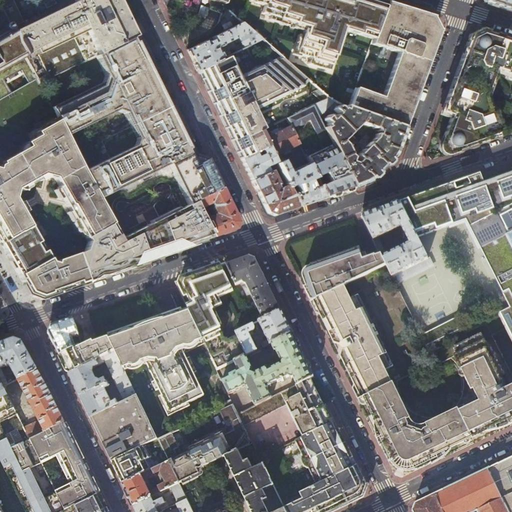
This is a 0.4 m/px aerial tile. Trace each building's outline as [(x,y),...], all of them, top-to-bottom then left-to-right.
[(137,36),(118,0),(80,0),(78,1),(79,2),(74,5),(77,9),(27,34),(24,29),(14,34),(17,44),(37,79),(36,80),(39,85),(94,57),(137,36)] [(279,56),(281,57),(290,27),(322,36),(327,18),(320,16),(325,3),(331,5),(332,0),(226,0),(225,4),(224,7),(242,22),(261,40),(279,56)] [(511,0),(486,0),(487,2),(511,10),(511,0)] [(333,1),(331,5),(329,13),(338,16),(338,18),(345,20),(350,6),(333,1)] [(422,13),(386,2),(376,29),(403,38),(387,83),(360,74),(348,106),(404,128),(435,43),(435,41),(434,41),(421,15),(421,14),(422,13)] [(77,9),(74,5),(24,29),(27,34),(77,9)] [(0,6),(0,100),(36,80),(37,79),(17,44),(14,34),(13,32),(1,6),(0,6)] [(434,41),(435,41),(439,30),(433,18),(429,17),(421,14),(421,15),(434,41)] [(261,40),(242,22),(187,50),(193,62),(197,71),(222,59),(216,48),(221,45),(221,44),(236,36),(242,49),(261,40)] [(230,27),(228,23),(220,27),(223,31),(225,30),(230,27)] [(511,41),(485,32),(484,34),(482,33),(470,39),(470,41),(467,40),(462,56),(444,105),(445,105),(442,112),(451,115),(443,138),(444,139),(443,144),(449,151),(455,150),(455,151),(468,147),(492,138),(491,135),(500,132),(493,112),(488,114),(483,98),(494,68),(506,71),(505,73),(511,75),(511,41)] [(138,39),(137,36),(94,57),(103,76),(102,84),(148,61),(146,56),(143,57),(141,54),(144,52),(144,51),(141,53),(135,40),(138,39)] [(288,48),(284,60),(308,81),(326,97),(334,66),(288,48)] [(222,59),(197,71),(204,84),(208,94),(221,119),(233,144),(237,152),(241,160),(268,146),(264,139),(260,131),(263,129),(254,112),(303,88),(308,81),(284,60),(281,57),(279,56),(237,76),(227,56),(222,59)] [(153,72),(148,61),(102,84),(51,108),(57,121),(61,130),(65,138),(114,114),(123,116),(129,128),(108,139),(106,141),(105,142),(104,144),(103,147),(103,149),(109,160),(82,173),(84,176),(133,151),(129,143),(176,117),(163,91),(160,84),(157,85),(151,72),(153,72)] [(335,101),(327,98),(319,102),(327,110),(335,101)] [(327,110),(319,102),(313,105),(319,117),(327,110)] [(313,105),(286,118),(290,126),(291,128),(297,125),(300,126),(301,125),(303,124),(303,122),(308,120),(322,149),(305,157),(308,163),(324,198),(337,193),(353,188),(343,167),(335,150),(324,129),(319,117),(313,105)] [(348,106),(347,106),(346,108),(344,108),(342,109),(340,106),(338,106),(333,110),(337,114),(334,116),(351,132),(360,123),(373,129),(375,128),(377,131),(379,132),(377,135),(375,134),(375,137),(371,140),(367,137),(365,139),(363,138),(360,140),(377,155),(375,158),(383,166),(389,161),(394,156),(404,128),(348,106)] [(351,132),(334,116),(331,119),(328,116),(324,119),(325,122),(327,124),(325,125),(327,127),(324,129),(335,150),(343,167),(353,188),(367,182),(375,175),(383,166),(375,158),(377,155),(360,140),(358,143),(360,145),(359,146),(362,149),(361,151),(358,152),(357,157),(359,159),(355,163),(351,161),(352,156),(349,154),(350,153),(346,144),(343,140),(351,132)] [(180,126),(176,117),(129,143),(133,151),(136,158),(153,149),(175,137),(174,135),(180,132),(177,127),(180,126)] [(61,130),(57,121),(35,133),(37,137),(25,144),(28,148),(1,163),(2,165),(16,157),(61,130)] [(278,131),(264,139),(268,146),(273,158),(280,154),(299,144),(291,128),(290,126),(281,130),(280,128),(277,129),(278,131)] [(0,215),(17,206),(12,197),(14,193),(18,194),(49,177),(53,178),(60,191),(58,193),(82,235),(83,237),(109,222),(109,221),(98,201),(84,176),(82,173),(76,161),(65,138),(61,130),(16,157),(2,165),(0,166),(0,215)] [(183,138),(180,132),(174,135),(175,137),(153,149),(136,158),(141,168),(188,144),(183,138)] [(194,156),(188,144),(141,168),(146,177),(167,166),(168,168),(176,165),(194,156)] [(268,146),(241,160),(247,171),(251,181),(269,173),(266,168),(272,165),(276,163),(273,158),(268,146)] [(136,158),(133,151),(84,176),(98,201),(146,177),(141,168),(136,158)] [(280,154),(273,158),(276,163),(276,164),(283,161),(280,154)] [(197,163),(194,156),(176,165),(194,202),(221,189),(214,173),(210,165),(201,161),(197,163)] [(287,186),(297,207),(311,203),(324,198),(308,163),(290,172),(284,160),(283,161),(276,164),(278,169),(287,186)] [(511,161),(469,175),(438,186),(451,213),(511,190),(511,161)] [(194,202),(176,165),(168,168),(187,205),(194,202)] [(269,173),(251,181),(261,200),(267,213),(273,216),(288,211),(297,207),(287,186),(278,190),(276,185),(277,185),(271,172),(269,173)] [(221,189),(194,202),(198,210),(209,204),(211,207),(208,209),(210,212),(212,211),(213,215),(203,220),(212,238),(235,230),(236,227),(238,223),(229,206),(221,189)] [(194,202),(187,205),(183,207),(165,216),(182,249),(204,241),(212,238),(203,220),(198,210),(194,202)] [(426,347),(462,329),(456,316),(399,203),(376,211),(362,216),(380,254),(386,265),(419,331),(426,347)] [(17,206),(0,215),(0,244),(19,233),(26,229),(29,227),(17,206)] [(182,206),(165,214),(165,216),(183,207),(182,206)] [(148,223),(149,224),(165,216),(165,214),(148,223)] [(149,224),(119,239),(134,265),(182,249),(165,216),(149,224)] [(109,222),(83,237),(86,242),(82,244),(85,250),(100,277),(113,273),(134,265),(119,239),(109,222)] [(35,224),(29,227),(26,229),(43,260),(52,255),(35,224)] [(19,233),(0,244),(8,259),(17,275),(36,264),(33,258),(33,257),(31,253),(28,255),(18,238),(21,237),(19,233)] [(182,249),(134,265),(113,273),(100,277),(87,282),(88,284),(153,261),(205,243),(204,241),(182,249)] [(54,258),(70,288),(79,285),(87,282),(100,277),(85,250),(82,244),(54,258)] [(305,286),(303,287),(310,302),(312,300),(340,287),(386,265),(380,254),(374,257),(374,256),(369,258),(361,260),(360,255),(359,252),(345,256),(344,254),(330,259),(330,261),(312,268),(311,265),(308,266),(306,268),(305,269),(303,270),(302,272),(302,274),(302,275),(302,276),(302,278),(305,286)] [(36,264),(17,275),(30,297),(37,300),(47,296),(70,288),(54,258),(52,255),(43,260),(36,264)] [(248,257),(225,265),(235,286),(240,284),(246,296),(250,294),(263,320),(280,311),(255,260),(248,257)] [(221,305),(222,305),(235,333),(246,328),(216,268),(205,272),(209,280),(221,305)] [(183,280),(174,283),(187,309),(203,303),(194,285),(188,287),(186,279),(183,280)] [(203,303),(207,312),(221,305),(209,280),(194,285),(203,303)] [(340,287),(312,300),(319,314),(321,317),(323,321),(326,320),(331,330),(335,337),(336,338),(340,339),(342,344),(340,345),(340,347),(340,349),(341,351),(342,352),(343,352),(345,352),(346,352),(348,356),(347,358),(346,360),(346,362),(349,368),(354,379),(351,380),(352,382),(354,386),(360,399),(388,386),(382,373),(390,369),(384,356),(387,355),(365,309),(362,311),(355,297),(347,301),(340,287)] [(312,300),(310,302),(315,312),(319,314),(312,300)] [(171,316),(150,324),(189,404),(203,397),(193,375),(188,366),(185,360),(183,355),(204,344),(195,326),(187,311),(171,316)] [(259,350),(270,344),(291,334),(286,323),(280,311),(263,320),(257,322),(266,340),(261,343),(262,344),(259,345),(260,346),(258,347),(259,350)] [(78,336),(72,319),(52,326),(48,333),(53,343),(59,355),(75,348),(72,338),(78,336)] [(210,319),(195,326),(204,344),(216,370),(231,363),(210,319)] [(326,320),(323,321),(327,332),(331,330),(326,320)] [(150,324),(108,338),(114,352),(119,361),(123,370),(128,367),(140,363),(145,362),(146,365),(155,384),(158,390),(159,391),(162,398),(169,413),(189,404),(150,324)] [(246,328),(235,333),(246,356),(256,351),(248,334),(254,332),(255,330),(252,325),(246,328)] [(221,381),(228,395),(244,387),(254,406),(271,398),(266,389),(271,387),(270,385),(277,382),(278,383),(281,381),(282,382),(284,382),(283,380),(288,378),(289,378),(292,380),(293,379),(296,386),(307,381),(310,379),(313,378),(310,372),(291,334),(270,344),(274,352),(275,352),(280,361),(281,362),(280,365),(280,364),(268,370),(267,367),(254,373),(254,374),(252,374),(252,371),(245,356),(233,362),(238,372),(227,376),(228,378),(221,381)] [(472,405),(458,412),(460,416),(474,443),(492,435),(511,424),(511,385),(506,389),(480,336),(453,349),(476,396),(474,397),(472,404),(472,405)] [(104,340),(92,344),(91,342),(75,349),(75,348),(59,355),(64,366),(68,375),(71,374),(114,352),(108,338),(104,340)] [(0,344),(0,368),(7,366),(11,368),(17,380),(37,370),(29,356),(21,343),(17,341),(13,340),(0,344)] [(71,374),(68,375),(79,397),(107,383),(110,382),(107,377),(99,381),(95,379),(92,373),(93,369),(105,363),(113,380),(125,374),(123,370),(119,361),(114,352),(71,374)] [(188,366),(193,375),(196,373),(189,359),(185,360),(188,366)] [(354,379),(349,368),(345,369),(351,380),(354,379)] [(27,434),(29,440),(39,436),(19,395),(19,393),(15,384),(18,383),(43,433),(64,423),(53,399),(49,392),(37,370),(17,380),(7,384),(3,386),(14,408),(16,413),(27,434)] [(136,396),(125,374),(113,380),(123,402),(136,396)] [(0,460),(3,468),(11,464),(12,468),(17,478),(24,491),(31,506),(33,511),(107,511),(106,508),(99,495),(70,509),(64,511),(55,494),(44,499),(41,493),(27,464),(31,462),(38,459),(29,440),(27,434),(9,443),(0,424),(0,415),(14,408),(3,386),(0,379),(0,460)] [(307,381),(329,425),(331,424),(332,424),(329,419),(310,379),(307,381)] [(254,406),(238,414),(243,426),(286,405),(302,438),(329,425),(307,381),(296,386),(271,398),(254,406)] [(107,383),(79,397),(90,419),(92,418),(118,405),(116,401),(111,403),(104,389),(109,387),(107,383)] [(354,386),(352,389),(358,401),(360,399),(354,386)] [(429,456),(432,463),(474,443),(460,416),(458,412),(424,429),(424,430),(417,433),(408,430),(404,422),(406,421),(388,386),(360,399),(358,401),(381,447),(388,444),(390,448),(389,451),(389,453),(389,458),(391,461),(393,464),(397,467),(402,469),(407,470),(412,469),(415,468),(418,466),(420,465),(422,462),(424,458),(429,456)] [(92,418),(90,419),(111,462),(113,461),(157,440),(136,396),(123,402),(118,405),(92,418)] [(190,408),(189,404),(169,413),(162,398),(159,399),(168,418),(190,408)] [(172,433),(157,440),(168,462),(178,484),(198,474),(196,469),(197,469),(198,469),(200,468),(201,468),(201,466),(202,467),(211,463),(224,457),(237,451),(246,447),(252,444),(243,426),(238,414),(233,404),(219,411),(228,429),(182,451),(172,433)] [(0,415),(0,420),(16,413),(14,408),(0,415)] [(29,440),(38,459),(39,461),(48,456),(49,460),(55,457),(58,455),(70,479),(72,484),(55,493),(55,494),(64,511),(70,509),(99,495),(82,460),(64,423),(43,433),(39,436),(29,440)] [(329,425),(302,438),(294,441),(305,464),(316,486),(353,468),(349,461),(353,460),(350,455),(349,452),(345,453),(341,446),(339,440),(342,438),(340,433),(338,430),(335,432),(331,424),(329,425)] [(113,461),(111,462),(117,474),(118,474),(119,476),(121,475),(120,473),(148,459),(153,469),(168,462),(157,440),(113,461)] [(257,453),(252,444),(246,447),(250,456),(257,453)] [(237,451),(224,457),(250,511),(285,511),(284,509),(277,511),(267,511),(269,511),(267,505),(264,506),(262,502),(267,500),(262,492),(273,487),(270,481),(262,465),(252,469),(247,460),(243,462),(237,451)] [(58,455),(55,457),(67,481),(70,479),(58,455)] [(511,511),(511,457),(501,463),(486,470),(507,511),(511,511)] [(39,461),(38,459),(31,462),(36,471),(43,468),(41,464),(39,461)] [(121,484),(132,506),(150,497),(170,488),(178,484),(168,462),(153,469),(121,484)] [(353,468),(316,486),(309,489),(320,511),(330,511),(358,499),(360,497),(361,496),(363,494),(364,491),(365,489),(365,487),(365,484),(363,480),(359,482),(359,481),(353,468)] [(507,511),(486,470),(414,503),(412,511),(507,511)] [(24,491),(17,478),(13,479),(20,493),(24,491)] [(132,506),(134,511),(191,511),(186,500),(178,484),(170,488),(178,504),(176,505),(175,502),(160,509),(162,511),(161,511),(157,511),(156,508),(164,504),(162,499),(153,503),(150,497),(132,506)] [(320,511),(309,489),(281,503),(284,509),(285,511),(320,511)] [(46,491),(41,493),(44,499),(55,494),(55,493),(54,491),(54,490),(47,494),(46,491)]
